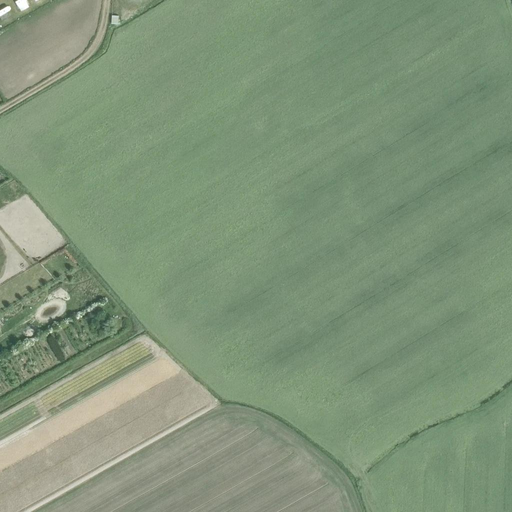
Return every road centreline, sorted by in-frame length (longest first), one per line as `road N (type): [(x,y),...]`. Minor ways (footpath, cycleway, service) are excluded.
road 1 (track): [(10,169),(147,318),(223,384),(309,423),(361,470),(376,511)]
road 2 (track): [(107,0),(103,34),(87,57),(0,112)]
